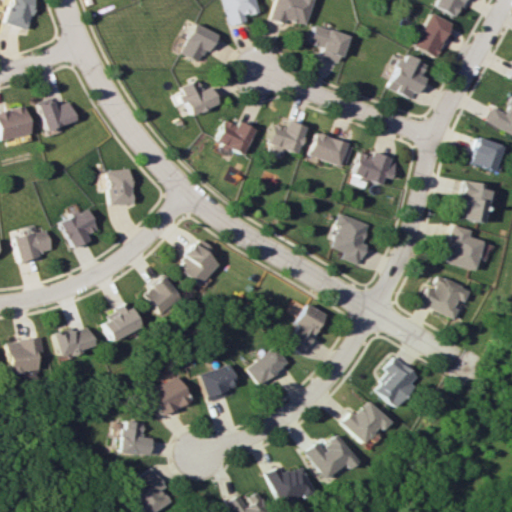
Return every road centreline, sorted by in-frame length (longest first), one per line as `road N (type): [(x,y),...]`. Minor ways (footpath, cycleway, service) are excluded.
road 1 (residential): [(185,458),(299,407),(335,368),(396,264),(431,137)]
road 2 (residential): [(184,194),(454,359)]
road 3 (residential): [(64,0),(78,44),(123,122),(184,194)]
road 4 (residential): [(0,302),(81,282),(124,258),(184,194)]
road 5 (residential): [(431,137),(253,71)]
road 6 (residential): [(505,0),(431,137)]
